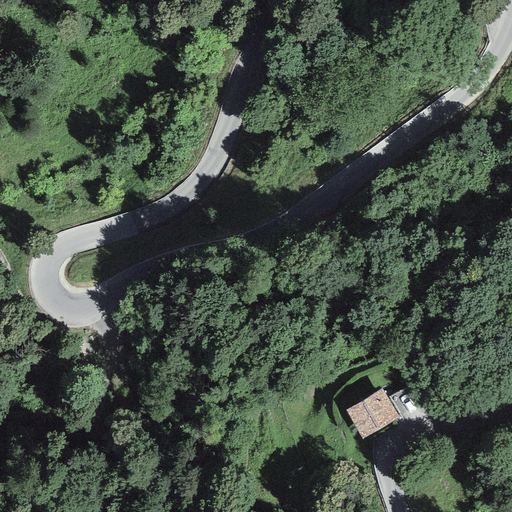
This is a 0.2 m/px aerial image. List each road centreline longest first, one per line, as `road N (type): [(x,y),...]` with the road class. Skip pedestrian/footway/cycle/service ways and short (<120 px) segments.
road 1 (unclassified): [(275,0),(217,157),(199,183),(159,213),(59,246),(46,258),(46,291),(74,310),(152,269),(271,234),(483,76),(511,12)]
road 2 (unclassified): [(511,406),(399,440),(388,468),(399,511)]
